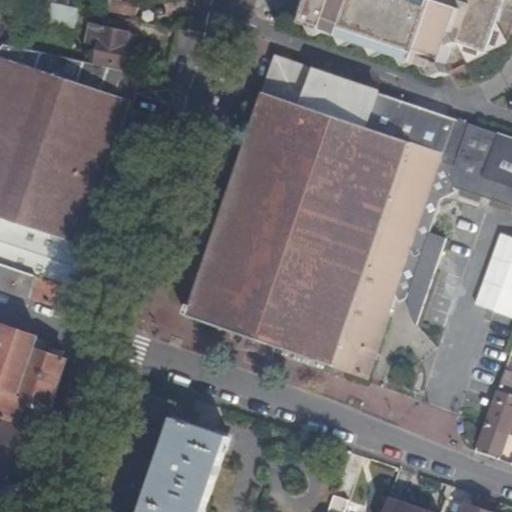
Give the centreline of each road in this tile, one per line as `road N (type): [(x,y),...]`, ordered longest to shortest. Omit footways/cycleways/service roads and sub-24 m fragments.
road 1 (residential): [(115,348),(511,483)]
road 2 (residential): [(115,348),(223,0)]
road 3 (unknown): [(435,436),(511,224)]
road 4 (residential): [(61,511),(115,348)]
